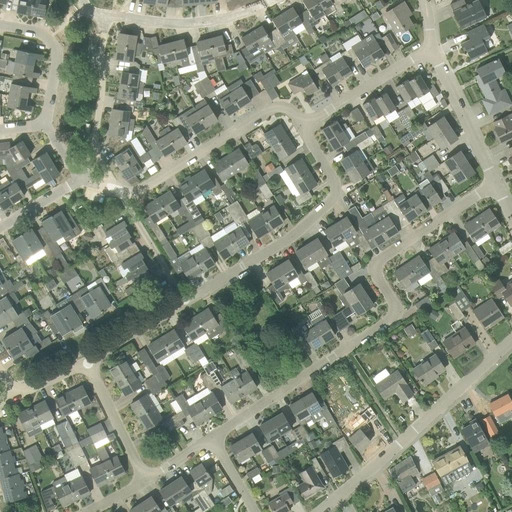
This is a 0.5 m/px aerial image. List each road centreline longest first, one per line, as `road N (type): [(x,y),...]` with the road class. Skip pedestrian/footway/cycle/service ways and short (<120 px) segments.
road 1 (residential): [(213,438),(395,316),(378,263),(495,184)]
road 2 (residential): [(188,300),(331,205),(333,181),(302,126)]
road 3 (residential): [(318,511),(511,341)]
road 4 (residential): [(302,126),(294,113),(268,111),(130,192)]
road 5 (residential): [(113,186),(94,142),(106,16)]
road 6 (residential): [(106,16),(227,23),(274,0)]
road 7 (residential): [(302,126),(434,45)]
road 8 (residential): [(495,184),(434,45)]
road 9 (residential): [(43,124),(56,82),(54,43),(0,24)]
road 10 (residential): [(145,481),(87,361)]
road 11 (residential): [(188,300),(130,207),(130,192)]
